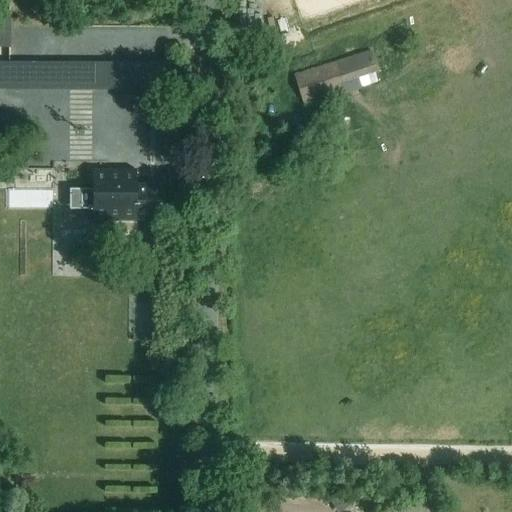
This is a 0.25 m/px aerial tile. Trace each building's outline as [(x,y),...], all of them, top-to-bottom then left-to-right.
[(381,82),(371,51),(293,75),(303,106),(345,93),(343,84),(357,80),(360,89),(381,82)] [(0,66),(0,90),(53,90),(53,66),(0,66)] [(9,114),(0,114),(0,133),(9,133),(9,114)] [(54,187),(55,168),(15,168),(15,187),(54,187)] [(135,171),(91,172),(92,223),(167,221),(166,182),(136,183),(135,171)] [(55,208),(56,189),(9,188),(9,207),(55,208)] [(343,492),(334,499),(342,511),(352,504),(343,492)]
